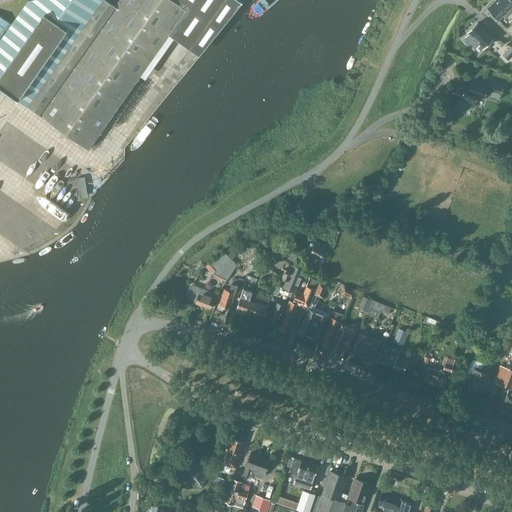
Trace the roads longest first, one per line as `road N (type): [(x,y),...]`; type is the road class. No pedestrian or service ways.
road 1 (unclassified): [(135,320),(174,259),(202,234),(343,148),(417,0)]
road 2 (unclassified): [(511,508),(213,403),(122,352)]
road 3 (unclassified): [(135,320),(228,334),(511,433)]
road 4 (unclassified): [(83,511),(122,352)]
road 5 (unknown): [(123,511),(125,431),(114,380)]
